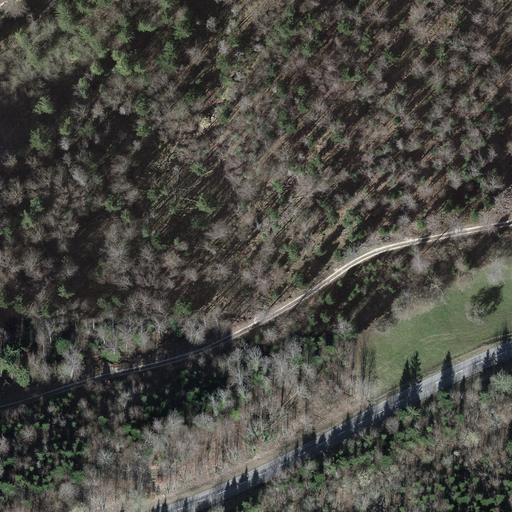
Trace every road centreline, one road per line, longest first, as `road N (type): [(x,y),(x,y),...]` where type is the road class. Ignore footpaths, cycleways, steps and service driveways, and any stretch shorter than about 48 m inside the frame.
road 1 (track): [(511,224),(379,250),(173,361),(0,407)]
road 2 (tertiary): [(511,349),(170,511)]
